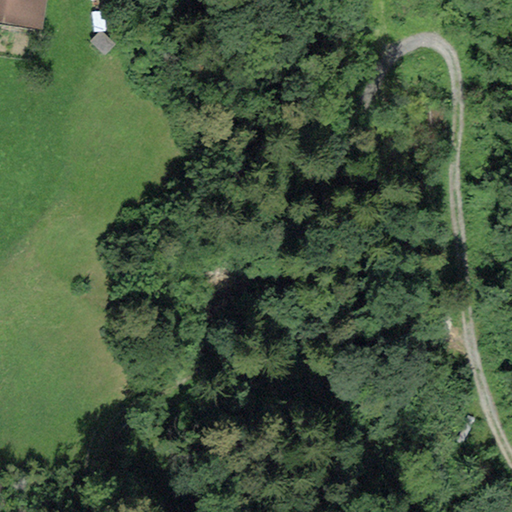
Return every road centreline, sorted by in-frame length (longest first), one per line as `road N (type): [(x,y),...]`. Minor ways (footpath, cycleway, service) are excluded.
road 1 (track): [(511,463),(472,356),(462,281),(457,49),(431,30),(391,54),(289,246),(225,302),(192,376),(135,402),(106,426),(92,467),(95,511)]
road 2 (track): [(192,376),(161,412),(150,456),(171,511)]
